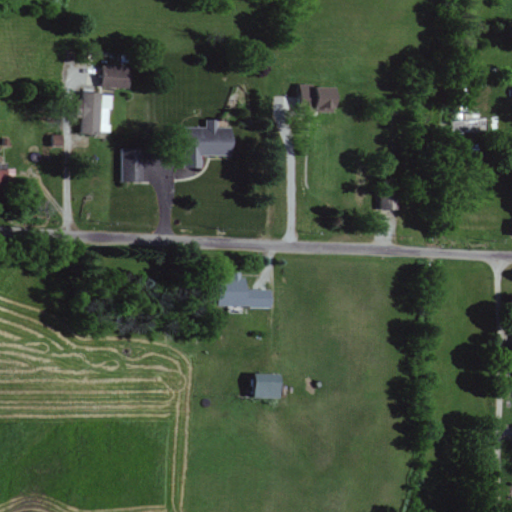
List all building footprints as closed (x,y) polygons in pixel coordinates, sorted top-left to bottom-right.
[(128,88),(129,68),(100,67),(99,87),(128,88)] [(298,108),(333,110),(333,86),(298,85),(298,108)] [(78,132),(107,134),(108,94),(80,93),(80,101),(75,101),(75,117),(79,117),(78,132)] [(203,127),(182,127),(182,167),(199,167),(199,155),(230,156),(230,128),(215,128),(215,120),(203,119),(203,127)] [(118,148),(119,182),(141,181),(140,148),(118,148)] [(378,194),(379,209),(389,209),(389,193),(378,194)] [(215,306),(269,307),(269,290),(242,289),(242,272),(229,272),(229,280),(215,280),(215,306)] [(278,399),(278,374),(252,374),(251,398),(278,399)]
